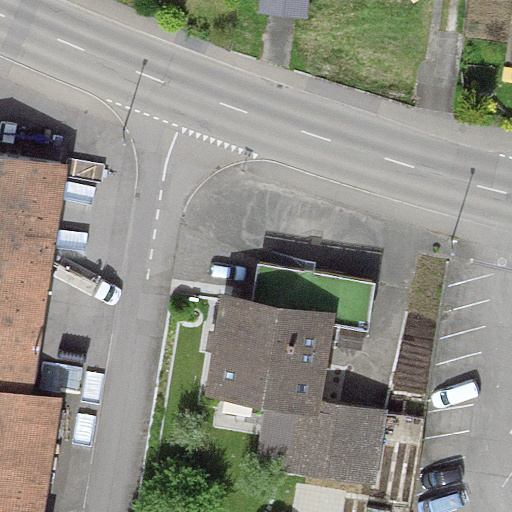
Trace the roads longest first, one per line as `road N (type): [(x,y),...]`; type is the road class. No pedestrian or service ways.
road 1 (residential): [(193,91),(161,180),(107,511)]
road 2 (secondary): [(511,196),(193,91)]
road 3 (secondary): [(193,91),(9,16)]
